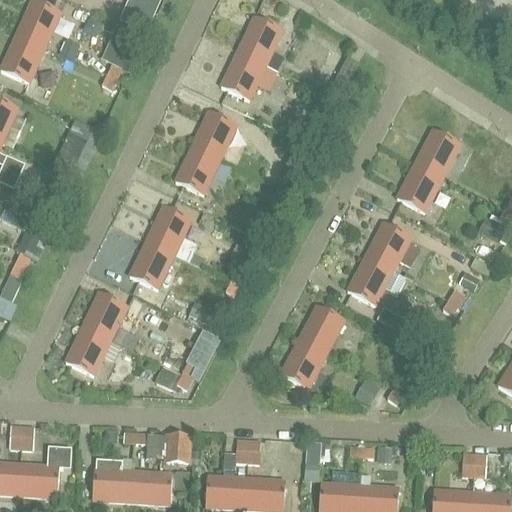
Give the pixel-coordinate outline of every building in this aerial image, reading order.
[(129,0),(124,12),(151,24),(157,12),(129,0)] [(157,12),(162,0),(160,0),(129,0),(157,12)] [(17,38),(45,51),(61,15),(33,3),(17,38)] [(124,12),(119,23),(146,35),(151,24),(124,12)] [(238,55),(266,68),(283,33),(255,20),(238,55)] [(29,87),(45,51),(17,38),(1,74),(29,87)] [(66,42),(60,57),(67,60),(73,63),(80,48),(66,42)] [(249,104),(266,68),(238,55),(221,90),(249,104)] [(347,60),(334,85),(335,86),(345,91),(346,92),(360,66),(347,60)] [(107,78),(118,83),(123,73),(112,68),(107,78)] [(118,83),(107,78),(102,89),(112,94),(113,93),(118,83)] [(335,86),(329,97),(339,103),(345,91),(335,86)] [(339,103),(329,97),(323,108),(333,114),(339,103)] [(0,102),(0,145),(2,147),(13,152),(22,133),(20,132),(10,128),(15,117),(18,111),(0,102)] [(193,150),(220,163),(237,128),(210,115),(193,150)] [(88,142),(70,133),(58,158),(64,161),(70,164),(76,167),(83,151),(85,148),(88,142)] [(415,167),(442,182),(461,147),(433,133),(415,167)] [(0,150),(2,147),(0,145),(0,166),(2,168),(0,173),(0,188),(13,195),(25,169),(0,157),(0,150)] [(203,198),(220,163),(193,150),(176,185),(203,198)] [(65,162),(60,172),(70,177),(75,167),(65,162)] [(424,216),(442,182),(415,167),(397,202),(424,216)] [(65,187),(70,177),(60,172),(55,182),(54,183),(59,185),(65,188),(65,187)] [(284,180),(279,191),(289,197),(295,186),(284,180)] [(283,207),(289,197),(279,191),(273,202),(283,207)] [(147,245),(175,258),(192,223),(164,209),(147,245)] [(0,223),(21,232),(28,219),(6,210),(0,223)] [(511,218),(504,213),(498,224),(508,229),(511,222),(511,218)] [(486,239),(499,246),(507,230),(498,226),(496,225),(485,219),(478,235),(486,239)] [(366,260),(393,274),(411,240),(384,226),(366,260)] [(248,238),(230,273),(231,273),(236,276),(237,274),(239,275),(246,278),(250,271),(263,246),(248,238)] [(158,293),(175,258),(147,245),(130,280),(158,293)] [(25,272),(30,262),(20,257),(15,268),(25,272)] [(406,282),(393,274),(366,260),(348,295),(375,309),(385,290),(396,296),(399,295),(406,282)] [(475,260),(470,269),(485,277),(486,277),(491,269),(475,260)] [(15,268),(10,278),(20,283),(25,272),(15,268)] [(238,274),(232,285),(241,290),(247,279),(246,278),(238,274)] [(459,287),(463,289),(471,293),(474,295),(477,288),(480,283),(466,275),(459,287)] [(10,278),(0,299),(0,300),(12,306),(22,283),(21,283),(20,283),(10,278)] [(232,285),(226,295),(236,300),(241,290),(232,285)] [(456,308),(459,309),(465,299),(455,293),(449,303),(456,308)] [(83,331),(111,344),(128,309),(100,295),(83,331)] [(456,308),(449,303),(442,313),(453,319),(453,318),(459,309),(456,308)] [(218,317),(195,306),(188,318),(212,330),(218,317)] [(299,343),(326,358),(345,323),(317,309),(299,343)] [(422,333),(399,321),(392,333),(416,346),(422,333)] [(94,379),(111,344),(83,331),(66,366),(94,379)] [(127,336),(120,349),(132,354),(138,341),(127,336)] [(308,392),(326,358),(299,343),(281,378),(308,392)] [(511,366),(498,389),(511,397),(511,366)] [(189,367),(183,377),(193,382),(198,372),(189,367)] [(173,396),(178,388),(182,381),(164,371),(155,387),(173,396)] [(182,381),(178,388),(187,392),(193,382),(183,377),(182,381)] [(395,390),(394,392),(404,398),(410,387),(400,381),(395,390)] [(354,401),(367,408),(372,400),(377,390),(364,383),(356,399),(354,401)] [(404,398),(394,392),(387,402),(397,408),(403,398),(404,398)] [(35,430),(11,429),(10,451),(33,453),(35,430)] [(136,437),(124,436),(123,446),(135,447),(136,437)] [(136,437),(135,447),(147,448),(148,438),(148,437),(136,437)] [(191,440),(168,438),(166,465),(189,466),(191,440)] [(259,467),(261,444),(237,443),(236,465),(259,467)] [(315,468),(320,468),(322,446),(307,445),(305,467),(315,468)] [(361,462),(362,450),(351,449),(350,461),(361,462)] [(20,468),(19,498),(58,501),(59,471),(71,472),(72,451),(48,450),(47,469),(20,468)] [(362,450),(361,462),(373,463),(374,451),(362,450)] [(378,451),(378,467),(392,467),(392,457),(392,451),(378,451)] [(192,453),(191,467),(197,468),(201,468),(202,454),(197,453),(192,453)] [(475,457),(463,457),(462,479),(474,480),(475,457)] [(486,481),(487,459),(487,458),(475,457),(474,480),(486,481)] [(132,505),(133,475),(122,474),(123,464),(97,463),(96,472),(94,472),(93,503),(132,505)] [(0,497),(19,498),(20,468),(0,466),(0,497)] [(305,467),(304,484),(311,485),(322,485),(322,482),(319,481),(320,468),(315,468),(305,467)] [(133,475),(132,505),(171,508),(172,477),(133,475)] [(237,511),(244,511),(246,482),(207,479),(206,510),(237,511)] [(246,482),(244,511),(283,511),(286,484),(246,482)] [(310,496),(311,485),(304,484),(303,484),(302,495),(310,496)] [(358,511),(360,489),(358,489),(332,487),(321,486),(318,511),(358,511)] [(360,489),(358,511),(397,511),(399,491),(360,489)] [(471,511),(473,496),(434,493),(432,511),(471,511)] [(510,511),(511,498),(485,497),(473,496),(471,511),(510,511)]
